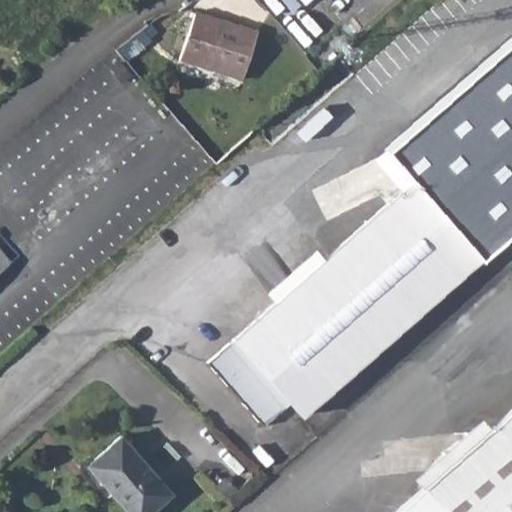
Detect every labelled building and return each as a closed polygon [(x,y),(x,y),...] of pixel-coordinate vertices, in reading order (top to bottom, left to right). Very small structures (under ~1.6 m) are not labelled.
[(241,79),(256,30),(195,11),(179,59),(241,79)] [(412,182),(479,257),(485,264),(511,240),(511,37),(384,150),(412,182)] [(300,414),(479,257),(412,182),(207,362),(262,425),(289,402),(300,414)] [(0,271),(11,262),(0,250),(0,271)] [(511,511),(511,409),(491,428),(467,431),(468,448),(444,451),(446,468),(394,511),(511,511)] [(128,511),(148,511),(171,493),(120,435),(87,464),(128,511)]
